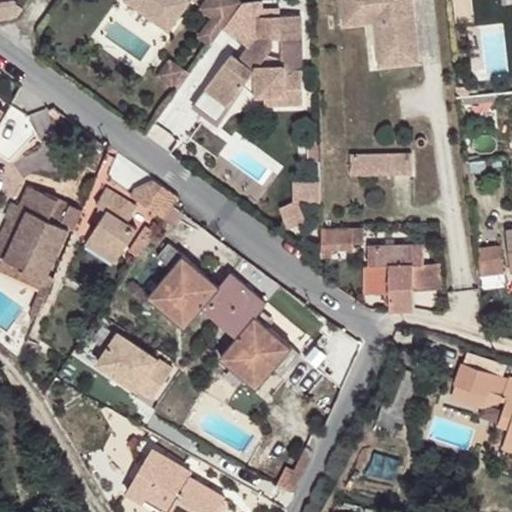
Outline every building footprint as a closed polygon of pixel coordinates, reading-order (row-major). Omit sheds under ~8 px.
[(0,19),(18,17),(23,8),(15,0),(0,2),(0,19)] [(127,0),(169,30),(188,0),(127,0)] [(242,2),(240,0),(207,0),(202,7),(214,15),(226,24),(242,2)] [(383,19),(387,56),(419,53),(415,15),(409,15),(407,4),(403,4),(402,0),(341,0),(344,23),(375,20),(383,19)] [(415,15),(413,0),(402,0),(403,4),(407,4),(409,15),(415,15)] [(226,24),(214,15),(200,35),(212,44),(226,24)] [(244,85),(247,81),(256,87),(256,94),(256,95),(265,95),(265,104),(302,103),(301,15),(255,16),(255,39),(240,60),(231,54),(205,89),(228,106),(244,85)] [(383,19),(375,20),(379,65),(419,61),(419,53),(387,56),(383,19)] [(171,60),(159,76),(173,85),(184,69),(171,60)] [(184,69),(173,85),(179,90),(190,74),(184,69)] [(256,87),(247,81),(244,85),(256,94),(256,87)] [(11,106),(0,124),(0,158),(9,163),(36,134),(25,114),(11,106)] [(411,152),(352,153),(352,174),(412,173),(411,152)] [(179,195),(155,179),(137,187),(133,193),(164,217),(174,204),(179,195)] [(72,230),(81,212),(69,207),(67,212),(54,206),(56,201),(29,188),(21,206),(27,209),(20,222),(14,219),(0,249),(0,253),(45,275),(68,228),(72,230)] [(107,211),(93,233),(122,252),(137,229),(129,223),(139,208),(107,188),(97,205),(107,211)] [(27,209),(21,206),(12,201),(5,215),(10,217),(0,237),(0,249),(14,219),(20,222),(27,209)] [(69,207),(56,201),(54,206),(67,212),(69,207)] [(185,211),(174,204),(164,217),(174,224),(185,211)] [(131,251),(138,256),(155,231),(147,226),(131,251)] [(352,227),(322,227),(322,249),(352,249),(352,242),(352,227)] [(363,227),(352,227),(352,242),(363,242),(363,227)] [(483,274),(505,272),(500,232),(478,235),(483,274)] [(122,252),(93,233),(86,244),(116,263),(122,252)] [(203,307),(220,322),(233,307),(215,292),(220,286),(170,243),(159,256),(173,268),(157,287),(193,318),(203,307)] [(391,292),(391,310),(414,309),(414,290),(414,264),(424,264),(424,243),(369,244),(370,292),(391,292)] [(45,275),(0,253),(0,268),(41,288),(32,309),(38,312),(52,278),(45,275)] [(424,264),(414,264),(414,290),(440,289),(439,263),(424,264)] [(300,354),(256,316),(267,302),(232,272),(220,286),(215,292),(233,307),(220,322),(238,337),(228,348),(265,379),(274,368),(283,375),(300,354)] [(193,318),(157,287),(149,296),(186,327),(193,318)] [(173,368),(116,334),(98,366),(154,400),(173,368)] [(37,344),(29,340),(25,351),(33,354),(37,344)] [(265,379),(228,348),(221,357),(257,388),(265,379)] [(511,367),(467,353),(457,382),(487,393),(489,388),(502,392),(499,400),(506,402),(499,424),(509,428),(505,440),(511,442),(511,378),(509,377),(511,367)] [(420,374),(402,367),(382,424),(393,428),(396,420),(404,423),(414,399),(411,398),(420,374)] [(487,393),(457,382),(453,395),(483,406),(499,400),(502,392),(489,388),(487,393)] [(511,442),(505,440),(503,447),(511,450),(511,442)] [(303,475),(311,458),(311,452),(310,450),(306,448),(295,471),(303,475)] [(186,468),(152,449),(127,492),(144,502),(151,491),(173,504),(170,509),(175,511),(216,511),(226,497),(191,476),(184,472),(186,468)]
